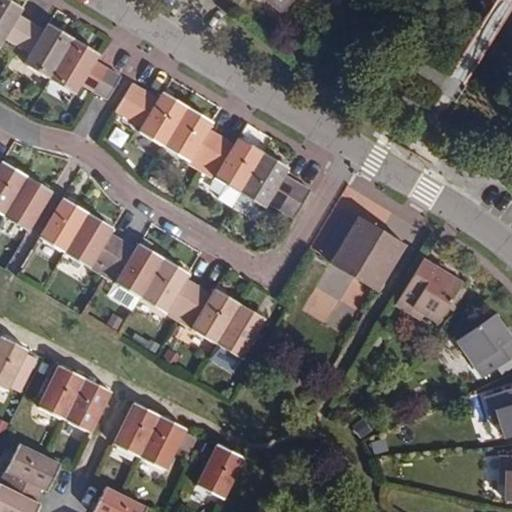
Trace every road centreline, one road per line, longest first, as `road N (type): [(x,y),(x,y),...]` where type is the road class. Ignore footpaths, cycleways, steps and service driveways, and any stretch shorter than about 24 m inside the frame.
road 1 (residential): [(86,152),(267,273),(278,272),(354,151)]
road 2 (residential): [(101,0),(354,151)]
road 3 (residential): [(354,151),(511,252)]
